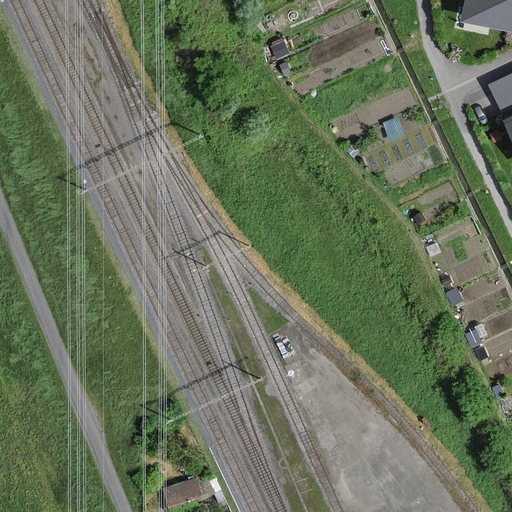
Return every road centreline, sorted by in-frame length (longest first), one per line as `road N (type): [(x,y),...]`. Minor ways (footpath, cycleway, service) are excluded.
road 1 (unclassified): [(129,511),(0,190)]
road 2 (residential): [(315,374),(416,511)]
road 3 (residential): [(450,90),(511,222)]
